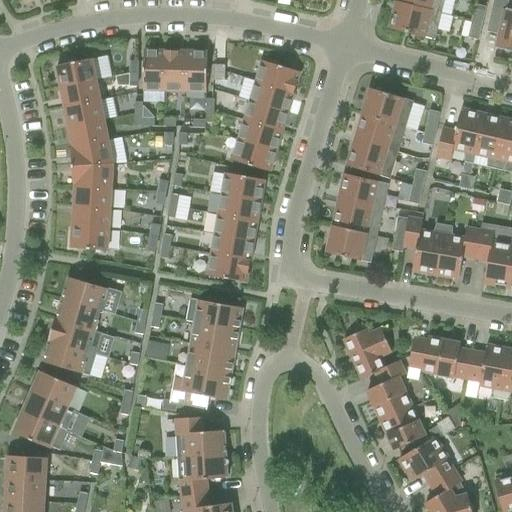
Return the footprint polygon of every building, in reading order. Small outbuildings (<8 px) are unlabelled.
[(441,15),(444,0),(398,0),(397,3),(396,2),(396,4),(441,15)] [(511,53),(511,10),(506,9),(508,1),(502,0),(493,0),(486,32),(499,35),(496,50),(511,53)] [(434,41),(441,15),(396,4),(389,30),(434,41)] [(475,5),(472,19),(482,21),(486,8),(475,5)] [(478,41),(482,21),(472,19),(467,38),(478,41)] [(165,52),(143,51),(142,91),(164,91),(165,52)] [(164,91),(184,92),(185,52),(165,52),(164,91)] [(184,92),(206,93),(207,53),(185,52),(184,92)] [(60,88),(96,81),(91,60),(56,67),(60,88)] [(137,75),(137,62),(129,62),(129,74),(137,75)] [(293,94),(299,73),(262,62),(255,82),(293,94)] [(224,74),(224,66),(212,66),(212,73),(224,74)] [(224,82),(224,74),(212,73),(212,81),(224,82)] [(136,87),(137,75),(129,74),(129,87),(136,87)] [(60,88),(64,108),(100,101),(96,81),(60,88)] [(255,82),(249,102),(287,113),(293,94),(255,82)] [(370,90),(362,115),(405,128),(413,102),(370,90)] [(213,112),(213,100),(205,100),(205,112),(213,112)] [(64,108),(68,128),(103,121),(100,101),(64,108)] [(249,102),(243,121),(281,133),(287,113),(249,102)] [(142,115),(142,103),(134,103),(134,115),(142,115)] [(474,155),(483,116),(460,110),(455,133),(442,130),(436,156),(450,160),(453,150),(465,153),(464,163),(473,165),(475,155),(474,155)] [(429,111),(425,128),(436,130),(440,114),(429,111)] [(213,124),(213,112),(205,112),(205,124),(213,124)] [(142,127),(142,119),(142,115),(134,115),(134,127),(142,127)] [(397,154),(405,128),(362,115),(354,141),(397,154)] [(494,170),(506,121),(483,116),(474,155),(475,155),(487,158),(486,168),(494,170)] [(154,127),(154,119),(142,119),(142,127),(154,127)] [(175,128),(175,120),(163,119),(163,127),(175,128)] [(205,128),(205,120),(193,120),(192,128),(205,128)] [(72,147),(72,148),(107,141),(103,121),(68,128),(72,147)] [(243,121),(238,141),(276,152),(281,133),(243,121)] [(511,122),(506,121),(494,170),(502,172),(506,162),(511,163),(511,122)] [(432,147),(436,130),(425,128),(421,144),(432,147)] [(172,146),(172,134),(164,134),(164,146),(172,146)] [(186,146),(186,134),(178,134),(178,146),(186,146)] [(70,147),(72,168),(112,165),(107,141),(72,148),(72,147),(70,147)] [(238,141),(231,161),(269,173),(276,152),(238,141)] [(389,180),(397,154),(354,141),(347,167),(389,180)] [(75,187),(111,189),(112,165),(72,168),(73,188),(75,188),(75,187)] [(415,170),(412,187),(422,189),(426,172),(415,170)] [(260,202),(264,181),(225,174),(221,195),(260,202)] [(180,188),(182,176),(174,175),(172,186),(180,188)] [(344,175),(338,201),(382,211),(388,185),(344,175)] [(471,191),(474,178),(461,175),(458,188),(471,191)] [(165,194),(167,182),(159,181),(157,193),(165,194)] [(73,207),(109,210),(111,189),(75,187),(75,188),(73,207)] [(418,206),(422,189),(412,187),(408,203),(418,206)] [(509,206),(511,194),(511,193),(499,190),(496,203),(509,206)] [(163,206),(165,194),(157,193),(155,204),(163,206)] [(176,208),(179,196),(171,195),(169,207),(176,208)] [(257,222),(260,202),(221,195),(218,215),(257,222)] [(376,238),(382,211),(338,201),(332,228),(376,238)] [(72,228),(108,230),(109,210),(73,207),(72,228)] [(174,220),(176,208),(169,207),(166,218),(174,220)] [(253,242),(257,222),(218,215),(214,235),(253,242)] [(405,236),(408,220),(397,218),(394,234),(405,236)] [(435,275),(444,226),(436,224),(432,234),(420,232),(422,222),(408,220),(405,236),(403,246),(416,248),(412,271),(435,275)] [(157,238),(159,226),(151,225),(149,236),(157,238)] [(462,256),(475,259),(479,232),(466,230),(464,240),(452,237),(452,227),(444,226),(435,275),(458,279),(462,256)] [(108,230),(72,228),(71,249),(107,252),(108,230)] [(370,264),(376,238),(332,228),(326,254),(370,264)] [(508,288),(511,264),(511,246),(492,243),(493,235),(479,232),(475,259),(487,261),(483,284),(508,288)] [(403,246),(405,236),(394,234),(391,251),(402,253),(403,246)] [(169,248),(172,236),(164,235),(162,247),(169,248)] [(250,262),(253,242),(214,235),(211,255),(250,262)] [(155,249),(157,238),(149,236),(147,248),(155,249)] [(167,260),(169,248),(162,247),(159,258),(167,260)] [(211,255),(207,276),(246,283),(250,262),(211,255)] [(68,278),(61,300),(100,312),(113,315),(120,294),(107,290),(68,278)] [(54,319),(54,320),(94,332),(100,312),(61,300),(56,320),(54,319)] [(238,331),(242,309),(190,300),(186,322),(194,323),(238,331)] [(160,317),(162,305),(154,304),(152,316),(160,317)] [(145,324),(147,312),(139,310),(136,322),(145,324)] [(150,328),(158,329),(160,317),(152,316),(150,328)] [(54,320),(48,341),(95,355),(102,335),(94,332),(54,320)] [(142,336),(145,324),(136,322),(134,334),(142,336)] [(194,323),(190,345),(235,352),(238,331),(194,323)] [(362,380),(375,374),(375,373),(384,369),(383,369),(378,358),(391,352),(381,330),(368,335),(366,330),(343,340),(362,380)] [(427,339),(426,342),(427,342),(422,369),(421,369),(420,372),(454,378),(454,377),(467,379),(471,353),(459,351),(460,345),(427,339)] [(427,342),(426,342),(413,340),(408,366),(421,369),(422,369),(427,342)] [(49,342),(42,363),(89,377),(95,355),(48,341),(47,342),(49,342)] [(190,345),(186,366),(231,374),(235,352),(190,345)] [(500,400),(509,351),(486,347),(484,355),(471,353),(467,379),(479,382),(478,386),(492,388),(492,399),(500,400)] [(511,351),(509,351),(500,400),(508,402),(511,392),(511,351)] [(139,355),(131,353),(129,365),(137,367),(139,355)] [(398,362),(383,369),(384,369),(375,373),(375,374),(380,385),(367,391),(380,421),(411,407),(398,379),(404,376),(398,362)] [(186,366),(182,390),(172,388),(170,402),(206,409),(208,397),(226,401),(231,374),(186,366)] [(39,372),(30,393),(67,409),(76,388),(39,372)] [(130,405),(132,393),(124,391),(122,403),(130,405)] [(30,393),(21,412),(66,432),(75,412),(67,409),(30,393)] [(137,396),(135,408),(144,410),(146,398),(137,396)] [(128,416),(130,405),(122,403),(120,415),(128,416)] [(424,437),(411,407),(380,421),(394,451),(424,437)] [(21,412),(12,433),(49,449),(50,447),(60,451),(68,433),(66,432),(21,412)] [(225,455),(224,431),(203,433),(202,418),(174,420),(177,458),(225,455)] [(436,425),(443,436),(455,429),(448,418),(436,425)] [(423,475),(430,486),(453,472),(446,461),(447,460),(434,438),(399,460),(412,481),(423,475)] [(123,442),(115,440),(113,453),(121,454),(123,442)] [(100,464),(102,452),(94,451),(92,462),(100,464)] [(225,455),(177,458),(178,482),(180,498),(208,494),(206,480),(227,479),(225,455)] [(45,481),(46,459),(6,457),(5,479),(45,481)] [(89,474),(97,476),(100,464),(92,462),(89,474)] [(453,472),(430,486),(437,497),(425,504),(430,511),(471,511),(467,496),(466,496),(459,484),(460,484),(453,472)] [(511,477),(494,483),(502,511),(508,511),(511,511),(511,477)] [(44,503),(45,481),(5,479),(4,501),(44,503)] [(87,495),(79,493),(77,505),(85,506),(87,495)] [(208,494),(180,498),(182,511),(232,511),(231,504),(210,507),(208,494)] [(43,511),(44,503),(4,501),(2,511),(43,511)]
